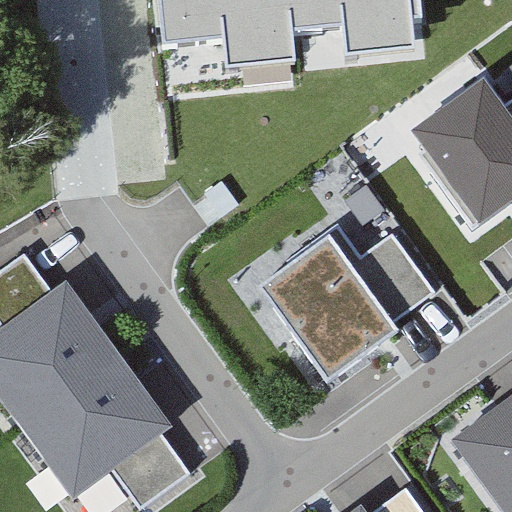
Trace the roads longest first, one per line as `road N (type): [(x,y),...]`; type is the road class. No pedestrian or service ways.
road 1 (residential): [(283,491),(93,220),(69,0)]
road 2 (residential): [(283,491),(511,325)]
